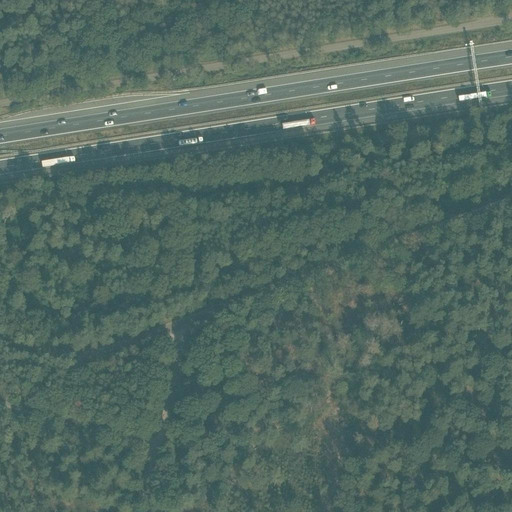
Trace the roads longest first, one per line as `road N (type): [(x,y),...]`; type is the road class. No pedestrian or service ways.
road 1 (unclassified): [(0,104),(511,19)]
road 2 (motorway): [(511,56),(0,136)]
road 3 (motorway): [(0,167),(511,87)]
road 4 (unclassified): [(187,319),(511,196)]
road 5 (unclassified): [(187,319),(156,448),(0,400)]
road 6 (unclassified): [(187,319),(143,338),(71,348),(0,341)]
